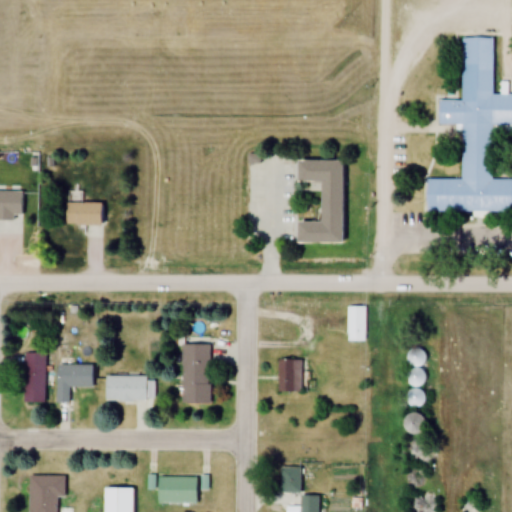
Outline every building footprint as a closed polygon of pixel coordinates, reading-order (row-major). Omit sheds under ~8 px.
[(511,211),(511,179),(492,179),(492,129),(511,129),(511,93),(492,94),(492,38),(461,38),(461,100),(437,100),(437,125),(460,125),(460,179),(426,179),(426,212),(511,211)] [(301,161),(302,183),(325,183),(325,222),(302,222),(302,244),(347,244),(347,161),(301,161)] [(25,191),(0,191),(0,216),(24,217),(25,191)] [(105,202),(70,202),(70,225),(105,225),(105,202)] [(347,341),(365,341),(365,306),(347,306),(347,341)] [(211,403),(211,344),(182,344),(182,403),(211,403)] [(409,391),(408,391),(408,405),(422,405),(423,351),(409,350),(409,391)] [(44,353),(24,353),(24,403),(44,403),(44,353)] [(277,391),(301,391),(301,359),(277,359),(277,391)] [(93,365),(57,365),(57,403),(69,403),(69,388),(93,388),(93,365)] [(106,402),(147,402),(147,376),(106,376),(106,402)] [(405,426),(418,433),(427,418),(413,411),(405,426)] [(431,453),(415,440),(405,452),(421,465),(431,453)] [(301,467),(279,467),(279,493),(301,493),(301,467)] [(56,511),(57,497),(65,497),(65,476),(29,476),(28,511),(56,511)] [(159,505),(200,505),(200,477),(148,477),(148,490),(159,490),(159,505)] [(134,511),(134,488),(106,489),(105,511),(134,511)] [(319,511),(319,495),(300,495),(300,511),(319,511)] [(409,497),(409,511),(427,511),(426,496),(409,497)] [(480,511),(482,510),(470,499),(460,511),(461,511),(480,511)]
